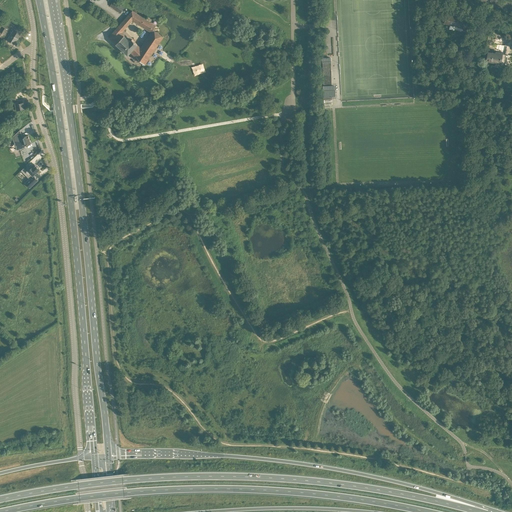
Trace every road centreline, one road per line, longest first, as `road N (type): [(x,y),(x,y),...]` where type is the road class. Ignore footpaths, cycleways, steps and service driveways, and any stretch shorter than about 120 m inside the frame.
road 1 (unclassified): [(467,472),(463,445),(399,387),(355,324),(305,195),(282,167),(293,25)]
road 2 (trunk): [(480,511),(353,486),(218,476),(102,482),(0,499)]
road 3 (primary): [(39,0),(73,229),(93,456)]
road 4 (primary): [(109,455),(51,0)]
road 5 (trunk): [(3,511),(199,489),(310,493),(425,511)]
road 6 (unclassified): [(33,49),(34,98),(59,192),(80,457)]
road 7 (trunk): [(486,511),(337,469),(232,456),(109,455)]
road 8 (track): [(511,156),(443,73),(425,0)]
road 9 (trunk): [(213,511),(367,511)]
